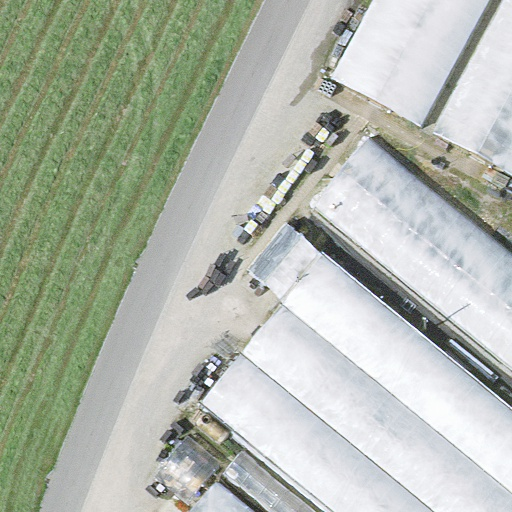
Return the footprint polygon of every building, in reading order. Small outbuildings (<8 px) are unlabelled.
[(376,0),(331,90),(421,136),(491,0),(376,0)] [(511,0),(435,151),(511,190),(511,0)] [(301,224),(511,390),(511,262),(363,146),(301,224)] [(195,420),(309,511),(511,511),(511,416),(321,263),(195,420)] [(193,511),(243,511),(214,487),(193,511)]
